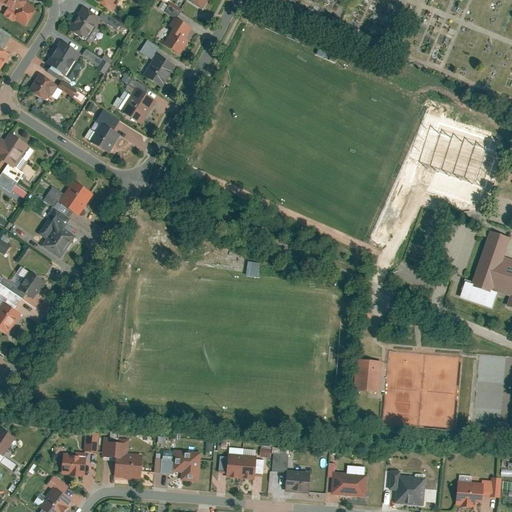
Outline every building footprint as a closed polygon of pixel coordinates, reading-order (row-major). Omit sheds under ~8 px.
[(36,5),(27,0),(0,0),(0,11),(24,25),(36,5)] [(118,0),(92,0),(112,11),(118,0)] [(101,19),(84,7),(70,28),(87,40),(101,19)] [(196,23),(179,13),(164,40),(180,49),(196,23)] [(82,53),(62,40),(47,61),(67,74),(82,53)] [(117,60),(108,56),(108,57),(90,50),(86,60),(112,71),(117,60)] [(0,70),(8,57),(0,51),(0,70)] [(176,64),(157,53),(145,73),(164,84),(176,64)] [(76,81),(88,67),(83,62),(71,76),(76,81)] [(60,88),(41,75),(32,90),(51,102),(60,88)] [(157,98),(137,87),(124,111),(143,122),(157,98)] [(122,134),(100,122),(91,139),(113,151),(122,134)] [(498,145),(461,132),(446,176),(445,181),(448,182),(444,194),(478,205),(498,145)] [(0,158),(7,163),(1,173),(17,183),(24,172),(20,170),(33,149),(8,134),(3,143),(0,140),(0,158)] [(204,173),(193,168),(191,175),(201,179),(204,173)] [(0,174),(0,185),(10,192),(17,183),(1,173),(0,174)] [(52,186),(43,199),(55,208),(69,217),(73,212),(77,215),(92,193),(72,180),(63,194),(52,186)] [(69,217),(55,208),(38,233),(46,238),(41,245),(59,257),(73,236),(62,228),(69,217)] [(511,260),(504,258),(511,239),(492,232),(474,287),(472,291),(491,297),(493,292),(500,294),(511,298),(511,260)] [(0,239),(0,251),(3,254),(9,245),(0,239)] [(262,261),(248,259),(246,271),(259,274),(262,261)] [(0,283),(22,298),(25,293),(32,298),(44,280),(21,264),(10,281),(0,274),(0,283)] [(472,291),(474,287),(464,280),(458,298),(491,309),(500,294),(493,292),(491,297),(472,291)] [(0,326),(8,332),(21,313),(15,308),(22,298),(0,283),(0,292),(0,326)] [(381,361),(355,359),(353,391),(378,393),(381,361)] [(0,461),(15,472),(19,466),(4,455),(15,438),(0,427),(0,461)] [(263,456),(274,457),(275,446),(265,445),(263,456)] [(203,451),(176,448),(173,472),(183,473),(183,479),(200,481),(203,451)] [(63,452),(61,473),(85,475),(87,454),(63,452)] [(143,454),(116,452),(113,477),(141,480),(143,454)] [(240,478),(242,457),(229,456),(227,477),(240,478)] [(255,459),(242,457),(240,478),(253,480),(255,459)] [(313,471),(288,469),(286,489),(310,492),(313,471)] [(368,473),(335,470),(333,493),(366,495),(368,473)] [(427,475),(389,471),(388,488),(396,489),(395,500),(424,503),(427,475)] [(498,481),(454,479),(453,506),(483,507),(483,495),(498,496),(498,481)] [(53,481),(37,506),(47,511),(57,511),(70,492),(53,481)]
